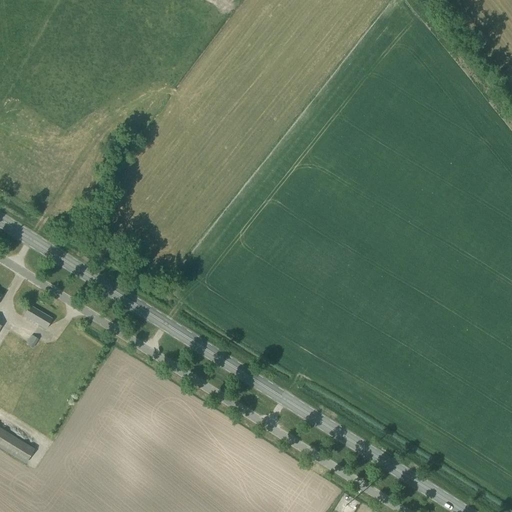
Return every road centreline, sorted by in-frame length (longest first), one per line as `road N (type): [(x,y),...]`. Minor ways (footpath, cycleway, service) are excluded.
road 1 (primary): [(461,511),(0,222)]
road 2 (unclassified): [(394,511),(0,267)]
